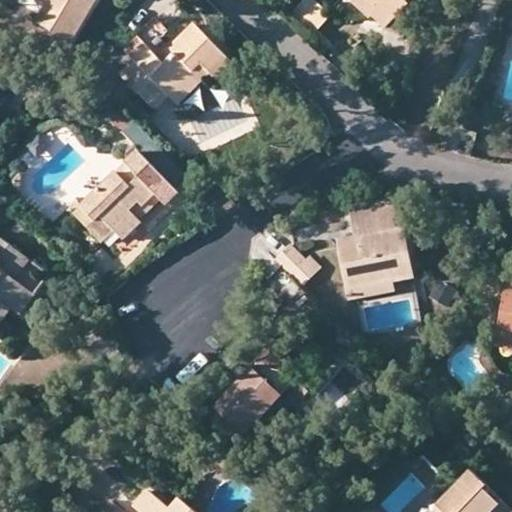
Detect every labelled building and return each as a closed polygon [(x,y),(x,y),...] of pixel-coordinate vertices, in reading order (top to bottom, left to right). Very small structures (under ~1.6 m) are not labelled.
[(50,0),(46,8),(36,23),(73,45),(100,0),(50,0)] [(336,10),(326,0),(303,0),(291,13),(313,34),(328,49),(332,44),(317,29),(336,10)] [(358,0),(355,4),(373,20),(375,17),(385,28),(411,0),(358,0)] [(168,30),(154,17),(136,35),(138,37),(149,48),(168,30)] [(235,64),(196,25),(176,45),(176,50),(168,46),(158,56),(149,48),(138,37),(124,50),(135,61),(120,76),(155,110),(170,96),(202,65),(211,74),(218,81),(235,64)] [(211,74),(202,65),(170,96),(179,105),(211,74)] [(168,205),(181,194),(145,157),(133,168),(127,163),(75,212),(103,243),(117,231),(125,240),(143,223),(140,221),(162,200),(168,205)] [(348,290),(393,282),(415,278),(403,208),(374,204),(351,207),(354,229),(356,237),(338,240),(348,290)] [(337,232),(338,240),(356,237),(354,229),(337,232)] [(0,311),(6,304),(13,308),(20,315),(36,295),(16,280),(31,261),(0,237),(0,311)] [(315,272),(292,249),(282,259),(304,282),(315,272)] [(393,282),(348,290),(350,300),(396,291),(393,282)] [(511,285),(506,285),(498,331),(511,333),(511,285)] [(0,311),(0,324),(13,308),(6,304),(0,311)] [(511,333),(498,331),(496,346),(511,349),(511,333)] [(216,408),(246,435),(294,383),(284,374),(291,343),(262,337),(257,366),(216,408)] [(304,397),(310,391),(301,382),(295,388),(304,397)] [(511,511),(511,510),(473,472),(438,507),(442,511),(511,511)] [(196,511),(180,499),(173,509),(150,489),(135,505),(141,511),(196,511)] [(125,511),(112,501),(101,511),(125,511)]
